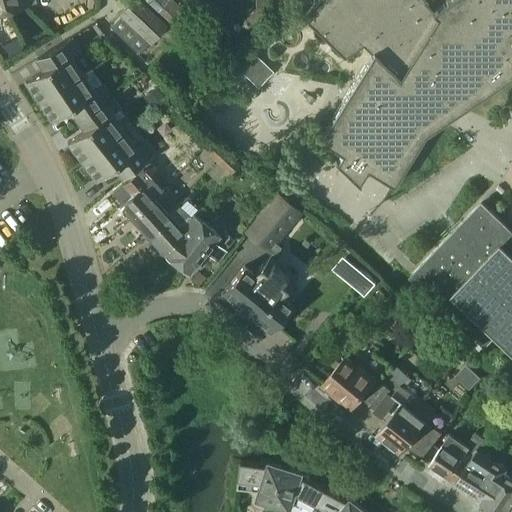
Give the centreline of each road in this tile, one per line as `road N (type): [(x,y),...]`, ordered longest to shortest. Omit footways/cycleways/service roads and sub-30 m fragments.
road 1 (residential): [(458,511),(196,303),(95,323)]
road 2 (secondary): [(95,323),(59,198),(0,88)]
road 3 (secondary): [(133,511),(134,467),(95,323)]
